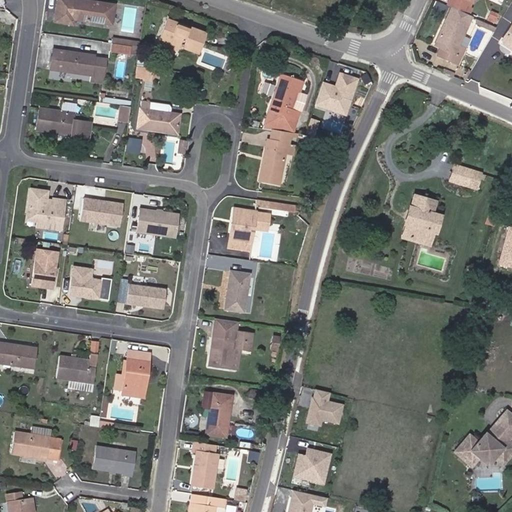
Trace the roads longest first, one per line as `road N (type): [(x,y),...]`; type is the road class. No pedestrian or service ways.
road 1 (residential): [(158,511),(204,203),(191,187),(8,156)]
road 2 (residential): [(263,511),(340,185),(399,64)]
road 3 (residential): [(215,0),(355,48),(388,45)]
road 4 (residential): [(30,0),(8,156)]
road 5 (residential): [(399,64),(511,117)]
